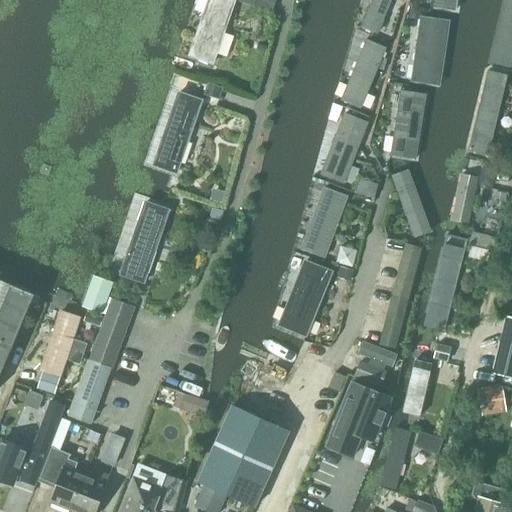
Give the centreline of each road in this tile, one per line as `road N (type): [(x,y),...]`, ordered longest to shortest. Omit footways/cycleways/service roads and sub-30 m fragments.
road 1 (residential): [(110,511),(154,395),(212,315),(292,0)]
road 2 (residential): [(272,511),(297,461),(384,191),(368,154),(410,0)]
